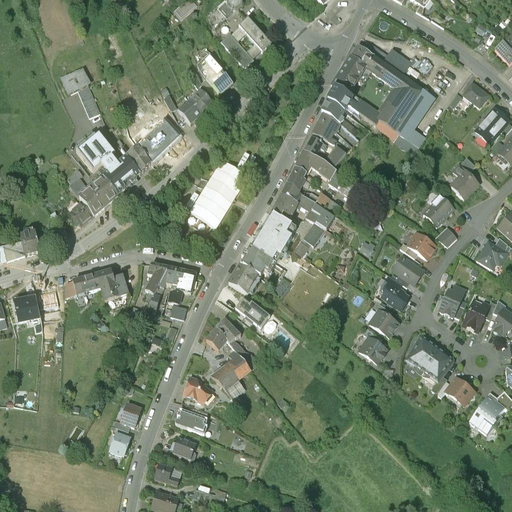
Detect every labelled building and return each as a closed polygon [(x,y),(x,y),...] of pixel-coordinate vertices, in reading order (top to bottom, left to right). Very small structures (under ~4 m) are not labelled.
[(228,0),(227,3),(226,4),(225,3),(218,10),(219,11),(217,12),(226,22),(236,13),(239,12),(241,11),(243,9),(243,7),(244,5),(243,4),(243,2),(241,0),(228,0)] [(330,0),(313,0),(322,9),(330,0)] [(412,0),(412,2),(423,9),(430,0),(412,0)] [(261,55),(239,30),(246,24),(236,13),(226,22),(237,34),(231,39),(230,38),(221,47),(245,72),(254,64),(253,63),(261,55)] [(271,48),(248,22),(246,24),(239,30),(261,55),(262,56),(271,48)] [(385,32),(387,31),(387,30),(388,29),(388,27),(387,26),(386,25),(385,24),(383,24),(382,24),(380,24),(379,26),(379,27),(379,29),(379,30),(380,31),(381,32),(383,33),(384,33),(385,32)] [(486,30),(479,25),(475,32),(481,36),(486,30)] [(511,41),(509,39),(495,53),(509,68),(511,65),(511,41)] [(387,58),(370,47),(366,53),(372,57),(375,57),(373,60),(382,66),(387,58)] [(357,50),(331,91),(346,101),(346,100),(365,72),(366,71),(373,60),(357,50)] [(217,65),(211,59),(199,70),(204,75),(202,77),(207,82),(205,84),(219,99),(233,86),(215,67),(217,65)] [(380,122),(378,125),(397,139),(398,139),(395,144),(414,158),(426,139),(414,131),(435,101),(382,66),(373,60),(366,71),(400,94),(380,122)] [(57,78),(65,97),(76,92),(87,120),(100,115),(81,69),(57,78)] [(188,84),(197,90),(200,84),(192,79),(188,84)] [(488,98),(472,86),(462,98),(478,111),(488,98)] [(346,101),(331,91),(330,92),(330,95),(329,97),(331,98),(328,104),(344,115),(347,110),(351,103),(346,100),(346,101)] [(200,95),(193,100),(194,102),(189,106),(201,119),(212,109),(207,103),(209,101),(206,98),(204,100),(200,95)] [(456,97),(448,108),(453,112),(461,100),(456,97)] [(362,111),(351,103),(347,110),(358,117),(362,111)] [(344,115),(328,104),(321,116),(324,118),(340,129),(349,136),(349,137),(354,131),(341,121),(344,115)] [(189,106),(184,111),(183,110),(177,115),(181,120),(179,122),(182,125),(184,123),(189,130),(201,119),(189,106)] [(495,110),(485,121),(486,122),(475,134),(489,146),(500,134),(508,126),(509,124),(495,110)] [(380,122),(362,111),(358,117),(376,129),(378,125),(380,122)] [(340,129),(324,118),(318,127),(333,137),(332,138),(333,138),(340,129)] [(174,121),(165,131),(176,142),(183,136),(174,121)] [(397,139),(378,125),(376,129),(382,133),(381,134),(394,143),(397,139)] [(508,126),(500,134),(505,138),(511,130),(508,126)] [(333,137),(318,127),(312,138),(324,144),(333,149),(335,145),(330,142),(332,138),(333,137)] [(354,131),(349,137),(354,141),(358,137),(357,134),(354,131)] [(169,150),(152,133),(144,140),(145,141),(161,157),(169,150)] [(101,167),(107,175),(102,179),(103,180),(117,197),(124,192),(123,190),(140,177),(131,166),(126,160),(117,167),(110,160),(115,156),(98,135),(76,153),(93,174),(101,167)] [(349,136),(342,143),(352,151),(359,145),(354,141),(349,137),(349,136)] [(324,144),(312,138),(313,139),(304,154),(314,161),(318,155),(322,157),(325,151),(321,148),(324,144)] [(511,138),(503,149),(497,155),(498,156),(511,167),(511,166),(511,138)] [(161,157),(145,141),(136,150),(137,150),(150,167),(161,157)] [(352,151),(342,143),(339,147),(336,145),(335,145),(333,149),(336,151),(336,150),(345,158),(352,151)] [(499,145),(490,154),(495,159),(498,156),(497,155),(503,149),(499,145)] [(121,153),(126,160),(131,166),(140,177),(150,167),(137,150),(136,150),(129,158),(124,151),(121,153)] [(327,161),(323,166),(325,168),(332,173),(345,158),(336,150),(336,151),(327,161)] [(314,161),(304,154),(296,168),(307,174),(314,162),(314,161)] [(322,157),(318,155),(314,161),(314,162),(323,166),(327,161),(322,157)] [(475,170),(466,161),(459,168),(469,177),(475,170)] [(323,166),(314,162),(307,174),(306,175),(316,182),(325,168),(323,166)] [(332,173),(325,168),(316,182),(326,189),(328,186),(335,176),(336,175),(332,173)] [(469,177),(459,168),(452,175),(459,182),(450,190),(463,202),(478,186),(469,177)] [(305,177),(295,170),(286,186),(299,194),(301,190),(302,188),(304,183),(302,182),(305,177)] [(369,198),(343,182),(335,176),(328,186),(363,208),(369,198)] [(103,180),(79,200),(93,217),(117,197),(103,180)] [(299,194),(286,186),(281,197),(296,206),(301,198),(297,196),(299,194)] [(71,190),(66,195),(70,199),(75,195),(71,190)] [(319,200),(311,195),(309,199),(316,204),(319,200)] [(296,206),(281,197),(271,216),(281,222),(284,216),(289,219),(296,206)] [(331,202),(322,197),(319,200),(316,204),(324,212),(325,211),(356,231),(362,223),(330,203),(331,202)] [(315,206),(301,198),(296,206),(309,213),(310,214),(310,213),(315,206)] [(439,200),(436,198),(430,205),(432,207),(423,218),(436,230),(454,212),(440,199),(439,200)] [(81,203),(69,213),(80,227),(93,217),(81,203)] [(324,212),(316,204),(315,206),(310,213),(320,219),(324,212)] [(334,219),(324,212),(320,219),(316,226),(325,233),(334,219)] [(301,244),(294,254),(301,259),(310,246),(313,249),(325,233),(316,226),(320,219),(310,213),(310,214),(309,213),(305,220),(313,226),(301,244)] [(511,215),(511,216),(498,231),(511,243),(511,215)] [(281,222),(271,216),(260,235),(283,249),(296,231),(281,222)] [(456,241),(446,230),(435,240),(442,246),(447,250),(456,241)] [(35,233),(20,237),(22,242),(25,256),(40,252),(35,233)] [(283,249),(260,235),(250,250),(273,265),(274,265),(285,271),(281,277),(287,282),(288,280),(302,262),(283,249)] [(436,249),(416,236),(407,249),(417,256),(425,261),(429,255),(431,256),(436,249)] [(511,250),(499,240),(495,247),(508,255),(511,250)] [(358,250),(368,256),(374,248),(364,241),(358,250)] [(22,242),(2,246),(6,262),(25,256),(22,242)] [(301,244),(297,242),(290,251),(294,254),(301,244)] [(495,247),(487,243),(476,262),(492,271),(498,262),(502,264),(508,255),(495,247)] [(407,249),(403,246),(399,251),(414,261),(417,256),(407,249)] [(273,265),(250,250),(247,255),(244,254),(241,259),(244,261),(240,266),(258,278),(260,279),(263,274),(266,276),(273,265)] [(421,274),(403,261),(394,274),(399,277),(410,285),(413,286),(421,274)] [(168,269),(151,265),(148,272),(147,276),(153,277),(145,291),(148,293),(146,298),(152,300),(153,296),(168,272),(168,269)] [(258,278),(240,266),(228,285),(247,297),(258,278)] [(168,269),(168,272),(153,296),(159,298),(163,290),(166,286),(172,287),(176,270),(168,269)] [(185,272),(176,270),(172,287),(170,292),(176,293),(178,282),(183,282),(185,272)] [(111,271),(97,275),(101,289),(105,302),(119,298),(113,278),(111,271)] [(176,293),(170,292),(168,304),(173,305),(178,306),(182,293),(190,295),(195,274),(185,272),(183,282),(178,282),(176,293)] [(123,274),(113,278),(119,298),(129,295),(123,274)] [(97,275),(73,282),(77,295),(101,289),(97,275)] [(410,285),(399,277),(395,283),(402,288),(406,290),(410,285)] [(395,283),(388,278),(384,284),(388,286),(399,293),(402,288),(395,283)] [(277,283),(273,280),(269,287),(273,290),(277,283)] [(73,282),(65,284),(64,298),(77,295),(73,282)] [(399,293),(388,286),(383,292),(384,296),(381,300),(387,304),(387,305),(396,311),(397,311),(400,313),(406,306),(406,302),(408,299),(404,296),(399,293)] [(18,287),(5,288),(6,298),(19,297),(18,287)] [(454,288),(451,295),(449,294),(447,300),(445,299),(439,314),(444,316),(444,317),(449,319),(449,318),(453,320),(461,303),(465,293),(454,288)] [(47,293),(36,295),(36,297),(40,318),(41,321),(47,320),(47,325),(54,324),(53,319),(51,308),(47,293)] [(152,300),(149,307),(156,310),(158,302),(159,298),(153,296),(152,300)] [(36,297),(14,302),(18,323),(40,318),(36,297)] [(260,331),(270,319),(251,304),(249,307),(242,302),(235,312),(260,331)] [(488,309),(474,302),(463,329),(477,335),(484,321),(489,309),(488,309)] [(461,303),(453,319),(459,322),(466,305),(461,303)] [(496,307),(492,316),(498,318),(503,311),(505,309),(498,303),(496,307)] [(489,309),(484,321),(489,323),(492,316),(496,307),(490,304),(488,309),(489,309)] [(178,306),(173,305),(170,318),(183,322),(186,310),(177,308),(178,306)] [(139,310),(133,308),(129,319),(135,321),(139,310)] [(511,318),(503,311),(498,318),(498,321),(497,322),(495,324),(495,326),(492,330),(495,332),(493,334),(499,339),(501,336),(504,338),(506,334),(508,334),(510,332),(510,330),(511,329),(511,318)] [(398,327),(378,313),(369,326),(389,340),(398,327)] [(241,338),(224,321),(215,332),(226,344),(231,350),(234,354),(240,350),(236,345),(234,343),(241,338)] [(177,331),(171,329),(167,339),(173,342),(177,331)] [(226,344),(215,332),(206,343),(218,354),(226,344)] [(381,342),(366,332),(363,337),(368,341),(368,340),(378,347),(381,342)] [(161,341),(153,339),(151,344),(159,347),(161,341)] [(378,347),(368,340),(368,341),(358,354),(377,366),(381,363),(384,358),(383,357),(386,353),(378,347)] [(420,341),(419,342),(405,363),(437,384),(437,385),(442,379),(452,366),(452,364),(452,362),(452,361),(450,359),(425,340),(423,340),(422,340),(420,341)] [(259,357),(252,348),(247,352),(254,361),(259,357)] [(232,364),(211,380),(225,391),(238,408),(250,399),(238,382),(248,374),(244,369),(238,358),(234,354),(231,350),(225,355),(232,364)] [(248,357),(246,356),(240,350),(234,354),(238,358),(244,369),(248,374),(256,369),(248,357)] [(437,385),(437,384),(430,393),(436,397),(445,384),(447,382),(442,379),(437,385)] [(197,383),(189,381),(183,398),(184,399),(204,406),(211,397),(197,383)] [(474,395),(455,381),(450,388),(445,395),(463,409),(474,395)] [(445,384),(436,397),(441,400),(445,395),(450,388),(445,384)] [(511,409),(511,402),(504,394),(496,401),(504,411),(507,414),(511,409)] [(204,406),(184,399),(182,406),(191,409),(201,413),(204,406)] [(488,403),(486,401),(469,425),(474,428),(477,428),(477,431),(486,438),(493,429),(492,425),(493,425),(504,411),(496,401),(494,402),(488,403)] [(140,413),(126,408),(126,410),(123,410),(122,414),(124,416),(120,426),(130,429),(134,430),(140,413)] [(201,413),(191,409),(188,415),(206,421),(208,415),(201,413)] [(188,415),(179,412),(177,419),(180,420),(179,423),(178,422),(177,422),(176,423),(175,423),(175,424),(175,425),(175,427),(176,427),(204,437),(207,428),(205,428),(207,422),(188,415)] [(120,426),(115,424),(114,429),(125,433),(128,434),(130,429),(120,426)] [(125,433),(115,430),(113,435),(116,437),(123,439),(125,433)] [(123,439),(116,437),(113,446),(110,447),(109,449),(111,452),(110,455),(123,459),(129,441),(123,439)] [(195,448),(177,441),(175,446),(172,447),(170,452),(172,454),(171,456),(187,461),(189,456),(192,457),(195,448)] [(181,474),(158,467),(154,482),(176,489),(181,474)] [(214,498),(194,492),(192,501),(209,506),(208,508),(220,511),(223,501),(214,498)] [(225,495),(216,492),(214,498),(223,501),(225,495)] [(174,511),(178,502),(156,496),(152,511),(174,511)]
